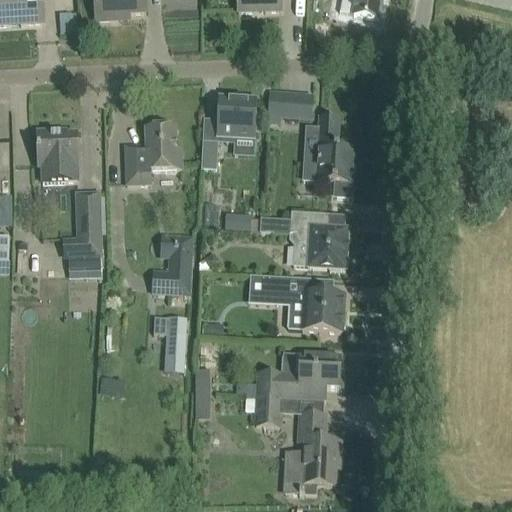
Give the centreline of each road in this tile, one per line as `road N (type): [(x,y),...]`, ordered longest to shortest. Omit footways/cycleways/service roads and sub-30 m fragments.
road 1 (unclassified): [(383,511),(410,63)]
road 2 (residential): [(410,63),(0,77)]
